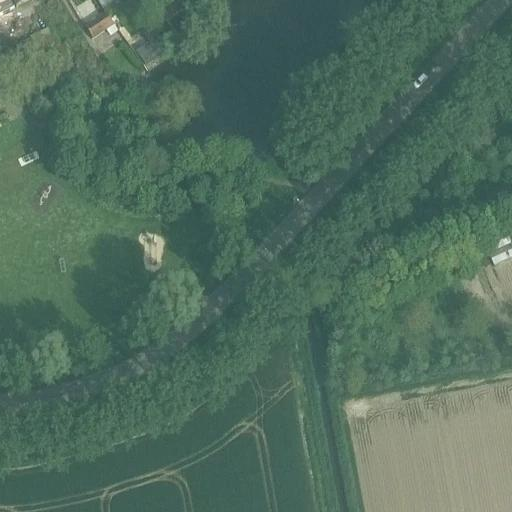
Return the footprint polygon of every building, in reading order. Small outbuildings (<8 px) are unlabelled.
[(9,0),(0,0),(0,9),(3,16),(14,10),(9,0)] [(32,0),(11,0),(16,9),(32,0)] [(180,10),(167,20),(173,28),(178,24),(181,27),(188,21),(180,10)] [(104,14),(83,29),(92,41),(112,26),(104,14)] [(152,27),(145,32),(153,42),(160,37),(152,27)]
